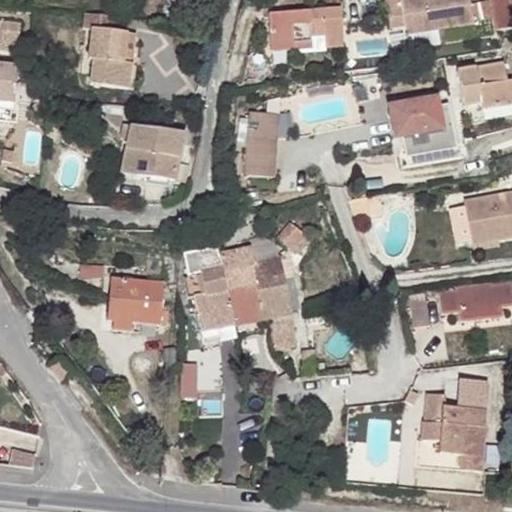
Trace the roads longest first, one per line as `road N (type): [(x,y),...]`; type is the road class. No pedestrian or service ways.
road 1 (residential): [(377,283),(393,308),(395,369),(383,385),(288,395),(277,416),(271,511)]
road 2 (residential): [(209,99),(203,173),(187,207),(150,224),(16,200),(0,204)]
road 3 (residential): [(0,314),(94,480),(90,506)]
road 4 (residential): [(511,266),(377,283)]
road 5 (residential): [(151,0),(170,85),(209,99)]
